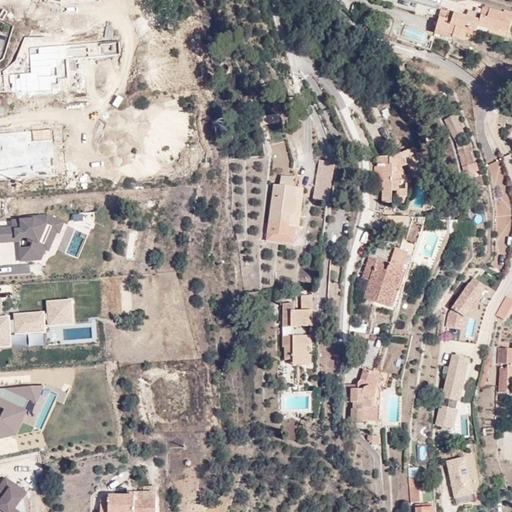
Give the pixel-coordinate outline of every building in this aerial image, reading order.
[(483,2),(481,6),(502,13),(504,9),(483,2)] [(481,6),(477,22),(476,26),(497,33),(498,30),(507,32),(511,14),(511,11),(504,9),(502,13),(481,6)] [(438,9),(432,28),(450,34),(449,38),(461,42),(464,31),(474,35),(476,26),(477,22),(438,9)] [(405,23),(401,36),(425,44),(429,32),(405,23)] [(450,34),(432,28),(430,33),(449,38),(450,34)] [(464,31),(461,42),(470,45),(474,35),(464,31)] [(263,74),(262,76),(262,79),(263,83),(267,84),(270,83),(272,81),(273,79),(273,76),(272,74),(271,72),(268,72),(265,72),(263,74)] [(262,112),(264,120),(281,119),(280,111),(262,112)] [(457,116),(445,121),(454,139),(464,135),(457,116)] [(391,157),(376,157),(375,179),(383,178),(383,203),(393,203),(393,198),(409,198),(408,180),(423,174),(414,149),(412,149),(391,157)] [(476,156),(474,149),(461,152),(466,172),(475,169),(473,157),(476,156)] [(335,167),(337,162),(323,159),(319,159),(313,185),(316,186),(314,199),(329,200),(335,167)] [(276,183),(267,243),(295,246),(298,227),(301,228),(306,187),(295,186),(296,177),(283,175),(282,184),(276,183)] [(391,264),(372,257),(371,257),(364,277),(372,280),(366,298),(393,307),(406,269),(403,268),(409,252),(396,248),(391,264)] [(488,287),(473,277),(450,309),(446,326),(464,329),(466,319),(488,287)] [(296,303),(284,303),(284,349),(285,349),(285,360),(294,360),(295,365),(313,365),(313,355),(310,355),(309,347),(313,347),(313,336),(303,336),(303,337),(290,337),(291,328),(294,328),(294,327),(314,327),(314,296),(303,296),(302,310),(296,310),(296,303)] [(0,347),(62,345),(61,325),(73,325),(72,299),(47,300),(47,313),(0,314),(0,347)] [(511,312),(511,303),(506,299),(498,314),(511,315),(511,312)] [(511,315),(498,314),(496,318),(505,324),(511,315)] [(294,328),(291,328),(290,337),(303,337),(303,336),(303,328),(294,328)] [(362,364),(372,367),(383,331),(374,328),(362,364)] [(361,333),(347,331),(347,337),(350,337),(350,342),(359,343),(361,333)] [(511,380),(511,344),(511,345),(510,352),(498,352),(497,367),(500,368),(500,392),(508,392),(508,381),(511,380)] [(454,429),(469,359),(450,355),(441,398),(449,400),(448,407),(438,404),(434,424),(454,429)] [(367,419),(377,420),(377,409),(374,408),(375,397),(380,395),(382,392),(381,388),(378,387),(373,384),(377,370),(364,367),(361,378),(357,380),(354,386),(350,386),(349,396),(350,401),(359,402),(359,409),(356,409),(357,421),(367,422),(367,419)] [(373,384),(378,387),(382,372),(377,370),(373,384)] [(341,397),(349,396),(350,386),(350,381),(341,381),(341,397)] [(507,401),(497,401),(497,428),(504,428),(504,422),(505,422),(506,409),(507,409),(507,401)] [(386,443),(385,435),(375,434),(375,443),(386,443)] [(476,501),(467,457),(447,461),(456,506),(476,501)] [(413,478),(412,504),(421,504),(421,486),(419,486),(419,477),(415,478),(413,478)] [(0,502),(0,506),(6,511),(24,511),(17,506),(26,494),(6,478),(0,485),(0,494),(4,497),(0,502)] [(106,500),(101,500),(100,511),(159,511),(160,488),(146,488),(146,494),(135,494),(136,497),(106,496),(106,500)]
